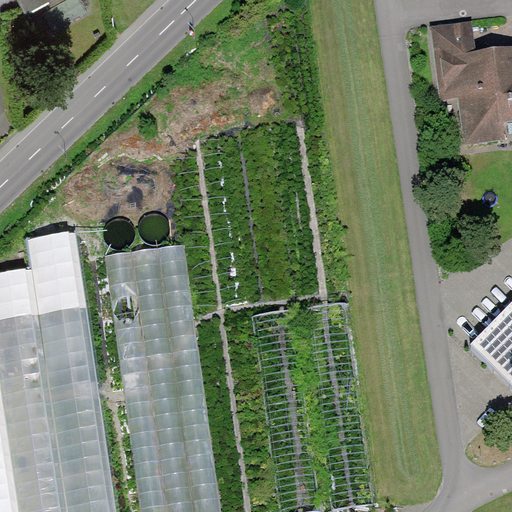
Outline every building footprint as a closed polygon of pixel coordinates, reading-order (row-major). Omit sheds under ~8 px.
[(507,140),(504,121),(511,120),(511,47),(477,51),(474,24),(433,28),(441,100),(461,98),(466,145),(507,140)] [(0,511),(115,511),(75,237),(31,243),(35,272),(0,277),(0,511)] [(219,511),(182,247),(105,257),(141,511),(219,511)] [(511,304),(473,344),(511,383),(511,304)] [(342,309),(307,314),(333,510),(368,505),(342,309)] [(293,317),(255,322),(281,511),(310,511),(320,511),(293,317)]
